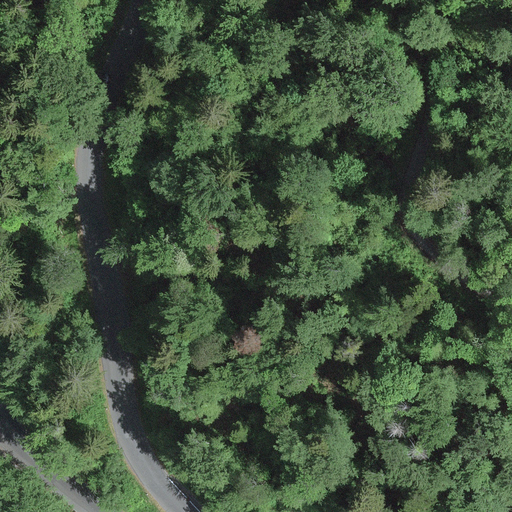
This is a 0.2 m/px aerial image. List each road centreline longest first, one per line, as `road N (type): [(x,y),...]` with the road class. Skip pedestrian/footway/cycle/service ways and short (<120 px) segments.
road 1 (tertiary): [(144,0),(94,130),(89,181),(131,436),(148,473),(181,511)]
road 2 (unclassified): [(511,307),(455,270),(406,217),(409,178),(427,131),(430,77),(424,34),(400,0)]
road 3 (tertiary): [(94,511),(24,456),(0,425)]
